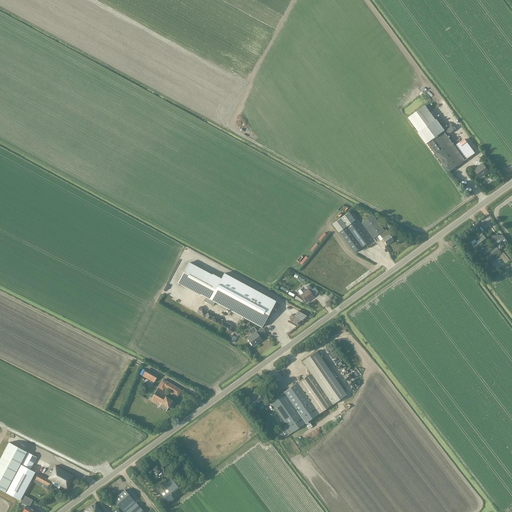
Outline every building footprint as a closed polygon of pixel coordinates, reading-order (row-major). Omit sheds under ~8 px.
[(408,117),(419,132),(448,173),(474,153),(464,139),(454,146),(425,105),(408,117)] [(482,163),(473,169),(479,177),(484,173),(485,175),(488,172),(482,163)] [(348,212),(332,224),(338,232),(353,253),(369,241),(354,220),(348,212)] [(378,235),(382,239),(386,245),(393,240),(385,229),(384,230),(372,214),(370,216),(366,212),(360,217),(363,221),(360,223),(372,239),(378,235)] [(503,245),(508,242),(502,235),(500,237),(499,235),(490,236),(495,243),(496,245),(499,249),(503,246),(503,245)] [(485,245),(483,244),(487,240),(483,236),(472,245),(476,250),(481,246),(482,248),(485,245)] [(493,243),(484,252),(490,259),(500,251),(493,243)] [(505,252),(499,256),(505,264),(511,259),(505,252)] [(213,306),(214,302),(261,327),(275,301),(223,273),(220,280),(189,263),(178,283),(205,297),(203,301),(213,306)] [(487,266),(484,269),(490,276),(493,273),(487,266)] [(313,296),(310,291),(312,289),(309,285),(306,287),(307,289),(305,291),(304,290),(301,292),(303,293),(300,295),(305,303),(313,296)] [(260,339),(255,332),(256,331),(253,327),(248,331),(251,334),(246,338),(253,347),(257,344),(255,342),(260,339)] [(311,374),(270,402),(285,425),(274,433),(279,441),(287,435),(341,398),(345,396),(315,352),(302,361),(311,374)] [(164,388),(168,390),(177,395),(180,390),(162,379),(157,387),(163,391),(164,388)] [(165,396),(167,394),(165,393),(157,388),(149,402),(165,411),(168,407),(171,409),(175,403),(172,401),(165,396)] [(254,396),(248,400),(253,408),(263,401),(258,393),(254,396)] [(8,442),(0,457),(0,489),(5,493),(20,500),(35,473),(30,470),(36,457),(27,453),(8,442)] [(158,465),(151,471),(157,478),(162,474),(163,475),(169,471),(163,463),(159,467),(158,465)] [(47,489),(48,487),(51,481),(66,489),(73,476),(54,466),(47,479),(38,474),(34,479),(33,482),(47,489)] [(172,469),(175,474),(175,473),(178,477),(182,475),(176,466),(172,469)] [(162,490),(159,492),(168,503),(182,492),(171,478),(160,486),(162,490)] [(143,511),(125,489),(112,500),(122,511),(143,511)] [(35,511),(36,511),(27,506),(30,499),(26,497),(23,504),(26,505),(22,511),(35,511)] [(101,511),(95,503),(82,511),(101,511)]
